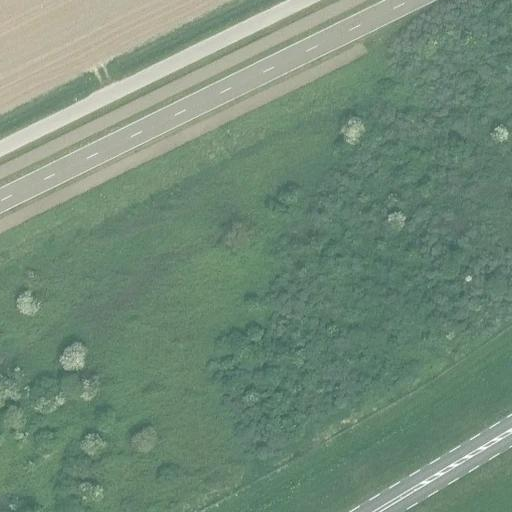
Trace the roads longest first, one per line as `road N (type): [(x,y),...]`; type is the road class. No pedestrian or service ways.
road 1 (unclassified): [(0,195),(393,0)]
road 2 (unclassified): [(0,147),(296,0)]
road 3 (primary): [(373,511),(511,427)]
